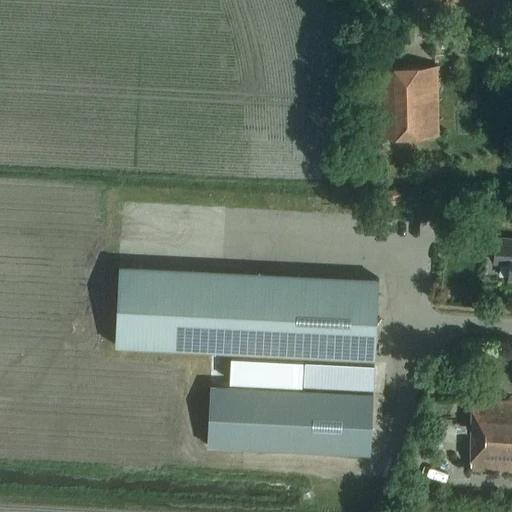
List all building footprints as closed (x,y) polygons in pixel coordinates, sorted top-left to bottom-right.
[(439,135),(438,66),(376,67),(377,137),(439,135)] [(377,207),(401,206),(400,189),(376,191),(377,207)] [(511,238),(496,237),(494,262),(510,263),(509,279),(511,279),(511,238)] [(115,345),(375,358),(379,278),(119,264),(115,345)] [(303,361),(231,358),(230,382),(302,385),(303,361)] [(373,388),(375,365),(305,361),(304,384),(373,388)] [(371,454),(374,393),(211,385),(208,446),(371,454)] [(511,401),(474,400),(471,469),(511,470),(511,401)]
